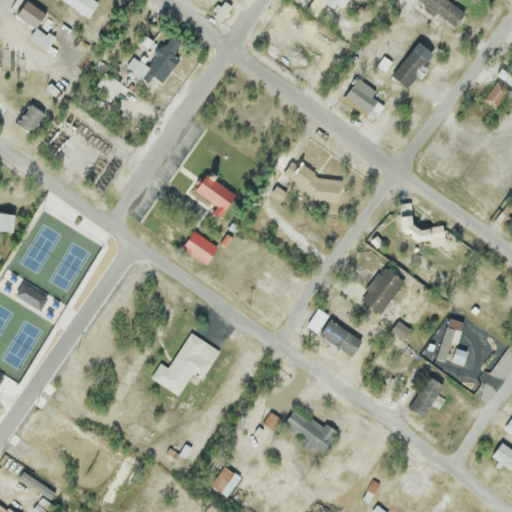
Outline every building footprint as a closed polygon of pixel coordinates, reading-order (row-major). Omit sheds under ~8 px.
[(18,14),(28,0),(46,13),(36,27),(18,14)] [(60,0),(93,0),(98,3),(88,18),(60,0)] [(348,0),(340,12),(323,0),(348,0)] [(420,1),(420,0),(449,0),(466,11),(457,25),(420,1)] [(220,23),(212,18),(223,1),(231,6),(220,23)] [(55,41),(48,51),(29,37),(36,28),(55,41)] [(148,48),(138,41),(143,33),(153,40),(148,48)] [(178,60),(162,82),(151,74),(146,81),(126,67),(134,56),(148,66),(169,35),(182,44),(173,57),(178,60)] [(392,75),(419,42),(433,53),(406,86),(392,75)] [(501,66),(511,74),(511,86),(496,73),(501,66)] [(114,96),(96,85),(105,71),(123,82),(114,96)] [(371,97),(383,105),(374,118),(343,97),(356,78),(376,91),(371,97)] [(494,109),(483,99),(497,82),(509,91),(494,109)] [(18,124),(30,102),(48,112),(35,134),(18,124)] [(0,114),(3,116),(8,108),(0,103),(0,114)] [(341,179),(318,178),(292,161),(284,172),(314,191),(313,199),(340,200),(341,179)] [(213,212),(217,206),(194,190),(206,174),(236,194),(220,217),(213,212)] [(276,185),(287,192),(280,203),(269,196),(276,185)] [(412,203),(412,224),(419,230),(442,229),(443,244),(430,244),(429,240),(418,241),(401,226),(401,203),(412,203)] [(0,212),(14,213),(12,231),(0,229),(0,212)] [(218,248),(206,264),(183,245),(195,229),(218,248)] [(361,300),(385,268),(403,282),(379,314),(361,300)] [(50,305),(63,285),(40,270),(28,291),(50,305)] [(40,310),(14,295),(23,280),(48,295),(40,310)] [(435,359),(449,317),(464,322),(455,347),(469,352),(463,368),(435,359)] [(320,334),(330,318),(361,340),(350,355),(320,334)] [(404,339),(390,330),(398,319),(412,328),(404,339)] [(218,351),(201,379),(191,373),(177,395),(150,379),(159,364),(167,368),(188,332),(218,351)] [(421,416),(409,407),(429,377),(442,386),(421,416)] [(322,452),(283,422),(296,404),(336,434),(322,452)] [(511,471),(491,457),(502,442),(511,448),(511,471)] [(240,476),(229,496),(211,486),(222,467),(240,476)] [(19,479),(23,472),(56,492),(52,499),(19,479)] [(399,490),(403,486),(396,480),(373,502),(382,511),(389,511),(392,509),(395,511),(401,511),(411,503),(399,490)] [(43,496),(52,502),(47,509),(38,503),(43,496)]
